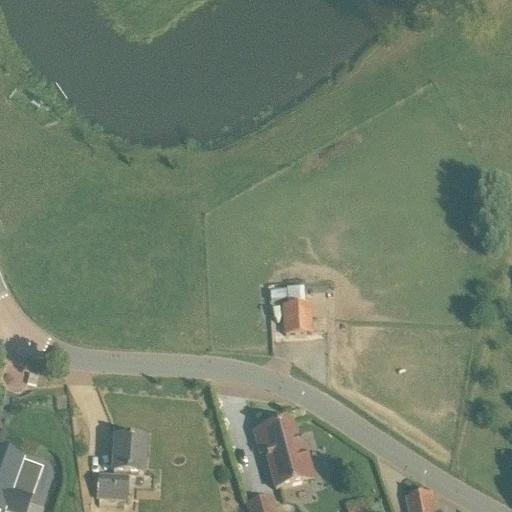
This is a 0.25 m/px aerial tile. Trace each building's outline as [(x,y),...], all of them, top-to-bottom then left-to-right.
[(307,335),(305,307),(284,308),(286,337),(307,335)] [(307,453),(299,455),(291,425),(255,435),(261,456),(266,455),(276,492),(314,482),(307,453)] [(146,444),(116,442),(114,481),(100,480),(98,501),(126,503),(128,482),(127,477),(143,478),(146,444)] [(0,511),(26,511),(40,475),(20,467),(21,465),(0,457),(0,511)] [(408,511),(437,511),(435,497),(406,501),(408,511)] [(373,511),(372,503),(348,508),(348,511),(373,511)]
